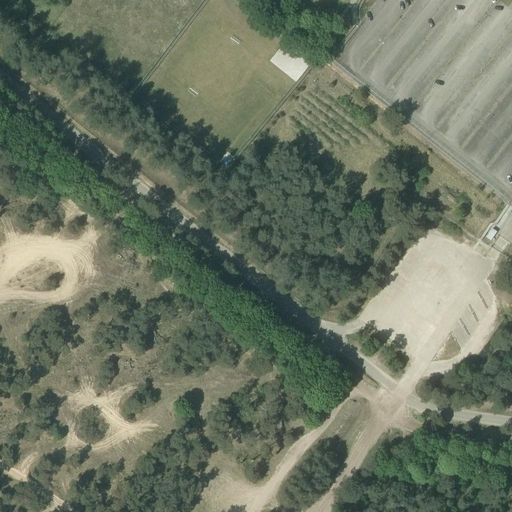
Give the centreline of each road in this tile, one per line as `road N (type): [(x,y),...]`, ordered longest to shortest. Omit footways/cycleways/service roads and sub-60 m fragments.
road 1 (unclassified): [(511,424),(453,417),(415,401),(0,67)]
road 2 (track): [(511,439),(416,424),(0,91)]
